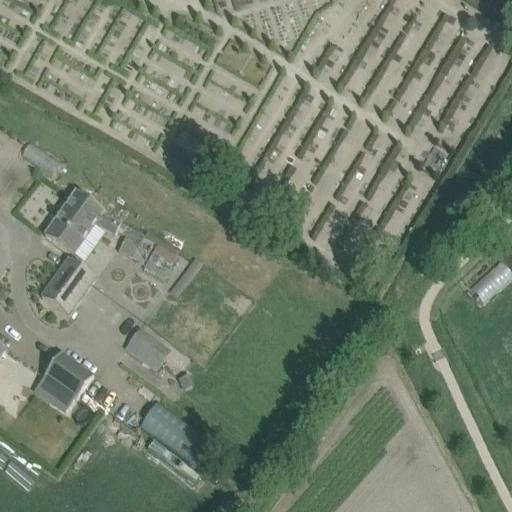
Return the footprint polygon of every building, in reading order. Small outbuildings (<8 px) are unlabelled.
[(511,6),(506,4),(499,21),(511,26),(511,6)] [(55,185),(66,172),(37,148),(26,161),(55,185)] [(432,170),(446,176),(452,161),(438,156),(432,170)] [(73,199),(44,239),(50,243),(72,258),(83,242),(94,228),(96,228),(113,239),(115,235),(121,226),(101,215),(102,213),(76,194),(73,199)] [(152,255),(144,272),(164,283),(172,267),(152,255)] [(41,301),(57,312),(67,319),(95,280),(85,273),(69,261),(41,301)] [(124,351),(156,374),(170,354),(138,331),(124,351)] [(75,403),(92,379),(60,357),(44,381),(75,403)] [(187,378),(178,381),(182,393),(192,389),(187,378)] [(141,428),(188,465),(190,462),(203,472),(217,455),(203,444),(205,441),(158,407),(141,428)] [(158,449),(154,457),(172,466),(177,458),(158,449)] [(76,468),(68,486),(77,491),(85,472),(76,468)] [(187,468),(180,477),(198,491),(205,482),(187,468)]
